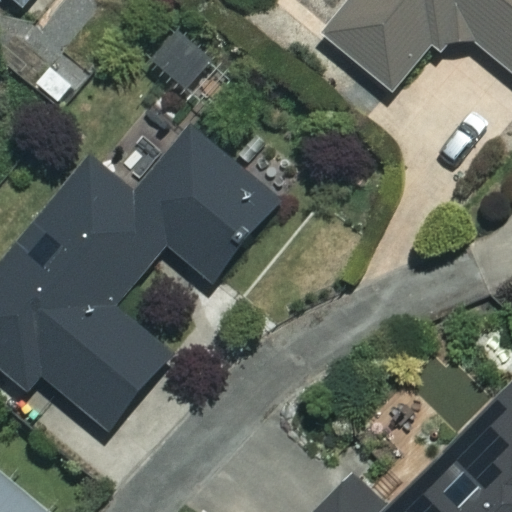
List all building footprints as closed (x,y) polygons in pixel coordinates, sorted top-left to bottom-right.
[(15,0),(26,8),(32,0),(15,0)] [(511,0),(361,0),(329,35),(392,93),(458,23),(511,72),(511,0)] [(219,288),(294,200),(205,122),(141,197),(98,160),(0,275),(0,364),(31,391),(45,376),(108,430),(174,353),(118,305),(169,245),(219,288)] [(511,511),(511,392),(396,511),(393,511),(358,478),(325,511),(511,511)] [(0,511),(47,511),(0,471),(0,511)] [(233,511),(209,496),(197,511),(233,511)]
